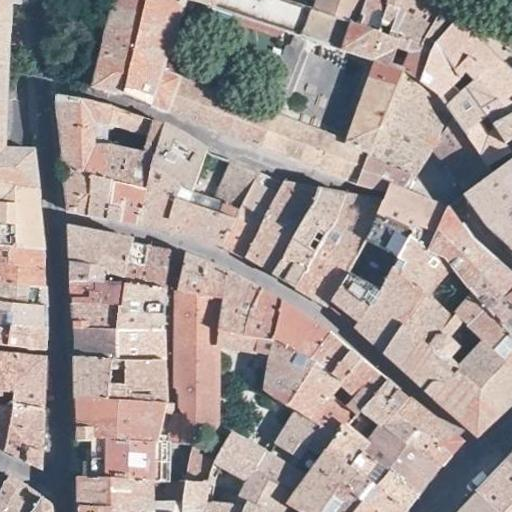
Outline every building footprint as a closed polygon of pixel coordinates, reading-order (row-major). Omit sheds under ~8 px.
[(0,0),(0,182),(41,190),(40,149),(24,149),(8,148),(9,116),(9,114),(12,64),(14,5),(23,5),(22,0),(0,0)] [(223,128),(240,135),(274,148),(309,161),(354,178),(359,179),(367,156),(368,153),(371,155),(404,71),(405,69),(402,67),(393,63),(397,49),(400,39),(389,36),(379,32),(359,24),(367,0),(315,0),(311,10),(281,0),(113,0),(92,85),(126,92),(153,104),(153,103),(157,104),(223,128)] [(367,0),(359,24),(379,32),(381,25),(392,30),(389,36),(400,39),(419,47),(422,42),(423,40),(425,39),(427,37),(428,36),(442,8),(431,0),(367,0)] [(419,47),(400,39),(397,49),(408,53),(402,67),(405,69),(404,71),(421,82),(434,45),(456,20),(449,14),(442,8),(428,36),(427,37),(425,39),(423,40),(422,42),(419,47)] [(433,90),(438,94),(439,96),(446,106),(488,167),(511,153),(506,145),(496,128),(488,133),(480,122),(487,117),(492,125),(494,124),(511,114),(511,69),(493,52),(476,36),(467,28),(456,20),(434,45),(421,82),(433,90)] [(455,180),(467,196),(479,187),(487,179),(492,175),(488,167),(446,106),(439,96),(438,94),(433,90),(421,82),(404,71),(371,155),(368,153),(367,156),(413,174),(412,176),(416,178),(434,150),(455,180)] [(58,93),(63,150),(65,177),(68,210),(78,212),(87,214),(91,175),(145,188),(152,162),(163,130),(165,122),(113,105),(59,93),(58,93)] [(511,114),(494,124),(496,128),(506,145),(511,141),(511,114)] [(200,171),(208,147),(207,146),(183,131),(180,129),(172,125),(165,122),(163,130),(152,162),(145,188),(146,189),(175,197),(184,181),(193,192),(200,171)] [(200,195),(193,192),(184,181),(175,197),(146,189),(145,194),(138,224),(142,224),(163,229),(189,237),(223,247),(260,169),(253,166),(231,156),(212,199),(200,195)] [(373,183),(391,186),(403,190),(412,176),(413,174),(367,156),(359,179),(373,183)] [(490,227),(511,246),(511,158),(492,175),(487,179),(479,187),(467,196),(488,225),(490,227)] [(260,169),(223,247),(225,248),(234,253),(245,259),(284,179),(278,177),(260,169)] [(91,175),(87,214),(101,217),(108,218),(122,220),(124,221),(138,224),(145,194),(146,189),(145,188),(91,175)] [(284,179),(245,259),(250,262),(259,266),(272,274),(313,204),(318,186),(297,182),(284,179)] [(41,190),(0,182),(0,245),(45,250),(43,221),(41,190)] [(313,204),(272,274),(281,279),(285,281),(297,288),(339,218),(347,191),(326,187),(318,186),(313,204)] [(364,333),(382,350),(401,368),(411,377),(466,426),(479,438),(500,418),(511,406),(511,368),(494,352),(486,345),(482,340),(458,365),(451,358),(474,333),(466,326),(468,324),(453,312),(456,309),(440,294),(450,283),(466,298),(471,292),(444,259),(430,254),(452,208),(403,190),(391,186),(387,198),(330,306),(359,329),(364,333)] [(339,218),(297,288),(301,290),(316,298),(330,306),(387,198),(371,195),(347,191),(339,218)] [(444,259),(471,292),(499,262),(493,257),(475,242),(452,208),(430,254),(444,259)] [(70,268),(70,282),(104,284),(105,271),(126,278),(133,242),(134,238),(133,238),(101,232),(68,227),(69,249),(70,266),(70,268)] [(126,278),(124,285),(140,287),(143,264),(146,245),(140,244),(133,242),(126,278)] [(46,260),(45,250),(0,245),(0,264),(16,267),(46,269),(46,260)] [(158,248),(146,245),(143,264),(168,270),(168,269),(170,250),(158,248)] [(183,271),(179,289),(201,294),(206,261),(203,260),(198,258),(187,253),(183,271)] [(219,267),(206,261),(201,294),(216,297),(223,298),(226,280),(227,271),(223,268),(219,267)] [(471,292),(511,331),(511,273),(499,262),(471,292)] [(0,284),(47,287),(47,277),(46,269),(16,267),(0,264),(0,284)] [(168,270),(143,264),(140,287),(124,285),(120,305),(117,305),(117,328),(149,329),(165,330),(165,328),(165,318),(165,317),(168,273),(168,270)] [(226,280),(223,298),(221,308),(217,329),(243,335),(246,316),(260,290),(257,287),(251,283),(247,282),(240,278),(227,271),(226,280)] [(71,293),(72,304),(102,305),(117,305),(120,305),(124,285),(104,284),(70,282),(71,288),(71,293)] [(0,301),(49,306),(48,296),(47,287),(0,284),(0,301)] [(173,412),(169,440),(192,442),(195,443),(197,425),(209,428),(209,413),(212,414),(214,347),(216,297),(201,294),(179,289),(178,308),(178,310),(177,327),(177,337),(175,385),(179,393),(183,413),(173,412)] [(246,316),(243,335),(270,340),(277,311),(280,301),(271,296),(260,290),(246,316)] [(511,331),(471,292),(466,298),(456,309),(453,312),(468,324),(466,326),(474,333),(482,340),(486,345),(490,341),(497,349),(494,352),(511,368),(511,331)] [(0,324),(10,325),(48,330),(49,318),(49,306),(0,301),(0,324)] [(217,329),(214,347),(232,350),(256,354),(256,351),(267,354),(262,390),(293,409),(273,442),(275,444),(270,453),(264,449),(265,448),(231,429),(214,458),(212,462),(243,481),(248,471),(295,490),(304,478),(307,473),(293,466),(305,447),(319,424),(336,435),(345,422),(347,424),(354,417),(343,406),(344,404),(332,395),(303,372),(330,333),(306,318),(280,301),(277,311),(270,340),(243,335),(217,329)] [(73,315),(75,327),(114,328),(117,328),(117,305),(102,305),(72,304),(73,310),(73,315)] [(9,346),(10,325),(0,324),(0,347),(6,348),(7,346),(9,346)] [(48,330),(10,325),(9,346),(15,347),(47,352),(48,343),(48,330)] [(75,342),(74,356),(102,357),(111,357),(116,357),(114,328),(75,327),(74,329),(75,339),(75,342)] [(116,357),(124,357),(157,358),(166,358),(166,349),(166,345),(165,330),(149,329),(117,328),(114,328),(116,357)] [(354,417),(360,411),(386,379),(379,373),(366,362),(330,333),(303,372),(332,395),(340,386),(351,396),(344,404),(343,406),(354,417)] [(0,403),(32,409),(44,410),(45,390),(46,360),(0,354),(0,403)] [(74,388),(74,398),(167,403),(166,378),(166,358),(157,358),(124,357),(124,383),(108,382),(111,357),(102,357),(74,356),(74,385),(74,388)] [(386,379),(360,411),(376,423),(403,444),(416,427),(410,422),(396,412),(408,397),(398,389),(396,387),(386,379)] [(410,422),(416,427),(441,447),(451,455),(453,452),(457,448),(462,441),(443,426),(430,415),(408,397),(396,412),(410,422)] [(167,403),(74,398),(74,401),(75,420),(75,431),(77,441),(93,441),(93,436),(117,437),(139,439),(158,440),(165,412),(173,412),(174,403),(172,403),(167,403)] [(43,440),(44,410),(32,409),(0,403),(0,446),(40,468),(42,466),(43,440)] [(345,422),(336,435),(325,449),(364,479),(397,505),(406,511),(407,511),(413,505),(421,495),(404,482),(362,452),(369,442),(364,438),(347,424),(345,422)] [(376,423),(364,438),(369,442),(362,452),(404,482),(421,495),(426,489),(428,486),(435,477),(440,470),(428,461),(403,444),(376,423)] [(289,506),(299,511),(406,511),(397,505),(364,479),(325,449),(336,435),(319,424),(305,447),(320,455),(307,473),(304,478),(295,490),(284,504),(289,506)] [(416,427),(403,444),(428,461),(440,470),(445,463),(451,455),(441,447),(416,427)] [(93,441),(77,441),(77,448),(77,457),(77,476),(153,481),(168,481),(169,440),(158,440),(139,439),(117,437),(93,436),(93,441)] [(189,455),(184,481),(205,481),(212,462),(214,458),(201,453),(203,445),(195,443),(192,442),(189,455)] [(492,478),(477,493),(495,511),(511,511),(511,468),(507,463),(492,478)] [(243,481),(236,495),(275,511),(286,511),(289,506),(284,504),(295,490),(248,471),(243,481)] [(153,481),(77,476),(77,478),(77,493),(77,511),(173,511),(175,502),(168,502),(154,502),(153,481)] [(10,477),(0,493),(0,499),(17,511),(30,511),(41,497),(40,495),(26,487),(10,477)] [(168,481),(168,502),(175,502),(184,502),(184,481),(168,481)] [(184,481),(184,502),(184,511),(275,511),(236,495),(233,502),(212,500),(209,503),(207,503),(209,481),(205,481),(184,481)] [(495,511),(477,493),(462,509),(459,511),(495,511)] [(51,511),(51,509),(50,506),(41,497),(30,511),(51,511)] [(0,511),(17,511),(0,499),(0,511)] [(184,511),(184,502),(175,502),(173,511),(184,511)]
